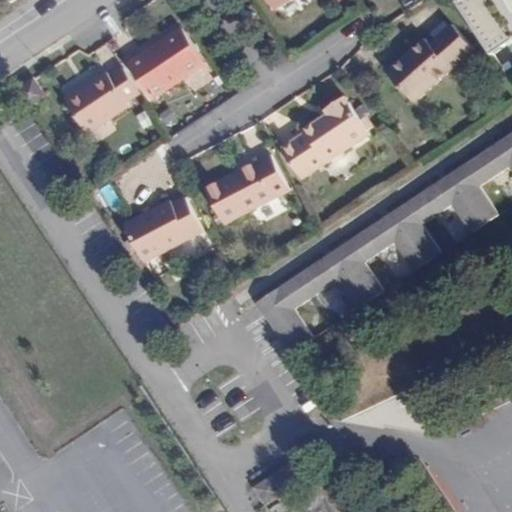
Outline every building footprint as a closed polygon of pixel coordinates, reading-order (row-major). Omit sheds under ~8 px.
[(265,0),(273,11),(289,0),(265,0)] [(511,0),(469,0),(461,6),(493,55),(511,42),(511,0)] [(475,52),(455,29),(433,49),(426,42),(389,75),(415,104),(475,52)] [(183,31),(165,43),(168,47),(157,54),(155,50),(131,67),(154,101),(206,65),(183,31)] [(168,47),(165,43),(155,50),(157,54),(168,47)] [(140,94),(124,72),(111,80),(107,76),(67,104),(88,135),(130,107),(127,103),(140,94)] [(33,79),(17,90),(29,107),(45,96),(33,79)] [(353,110),(345,99),(326,111),(328,115),(304,132),(305,135),(283,150),(302,178),(370,136),(366,130),(359,120),(353,110)] [(363,104),(353,110),(359,120),(366,115),(369,113),(363,104)] [(169,107),(157,115),(165,126),(177,117),(169,107)] [(145,110),(136,115),(143,128),(153,123),(145,110)] [(366,115),(359,120),(366,130),(373,126),(366,115)] [(511,136),(260,304),(293,354),(316,339),(297,311),(342,281),(360,309),(385,294),(366,266),(399,243),(399,244),(417,271),(418,270),(442,254),(424,226),(457,204),(475,233),(500,216),(481,188),(511,168),(511,136)] [(290,191),(272,156),(206,190),(225,225),(290,191)] [(173,207),(170,202),(125,224),(142,259),(201,230),(186,200),(173,207)] [(272,475),(256,487),(267,503),(283,491),(272,475)]
